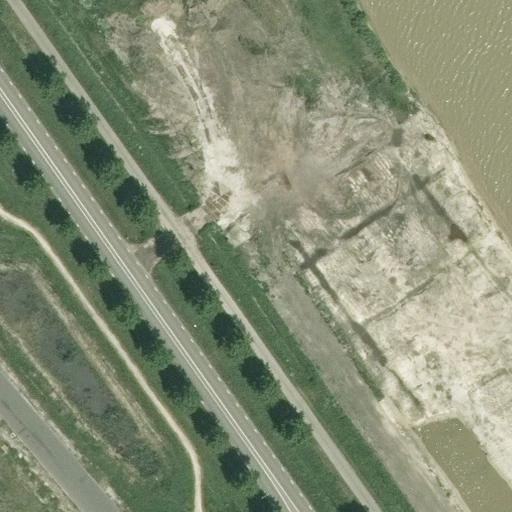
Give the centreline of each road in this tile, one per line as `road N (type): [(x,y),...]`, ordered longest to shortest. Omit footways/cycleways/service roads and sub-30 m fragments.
road 1 (secondary): [(277,487),(0,93)]
road 2 (unclassified): [(0,394),(101,511)]
